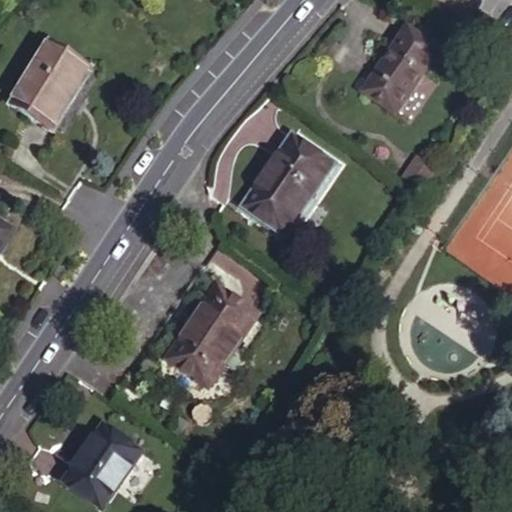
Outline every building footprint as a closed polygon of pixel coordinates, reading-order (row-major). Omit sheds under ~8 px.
[(408,19),(364,81),(395,103),(440,41),(408,19)] [(94,70),(51,45),(14,108),(57,133),(94,70)] [(324,154),(285,126),(234,194),(274,223),(324,154)] [(435,170),(417,158),(404,177),(422,189),(435,170)] [(0,250),(4,253),(16,234),(0,224),(0,250)] [(265,316),(224,288),(211,307),(213,311),(190,346),(186,344),(174,363),(214,391),(265,316)] [(213,311),(211,307),(186,344),(190,346),(213,311)] [(107,430),(70,486),(106,510),(143,453),(107,430)]
